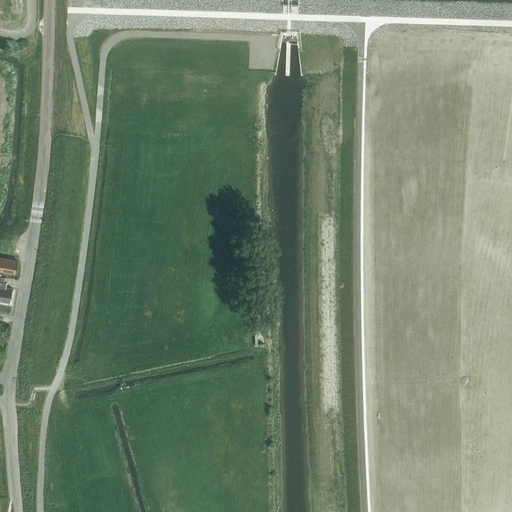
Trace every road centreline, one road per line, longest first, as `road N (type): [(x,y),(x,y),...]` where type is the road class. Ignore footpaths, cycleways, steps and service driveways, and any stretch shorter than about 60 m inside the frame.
road 1 (tertiary): [(10,390),(47,138),(50,0)]
road 2 (tertiary): [(17,511),(10,390)]
